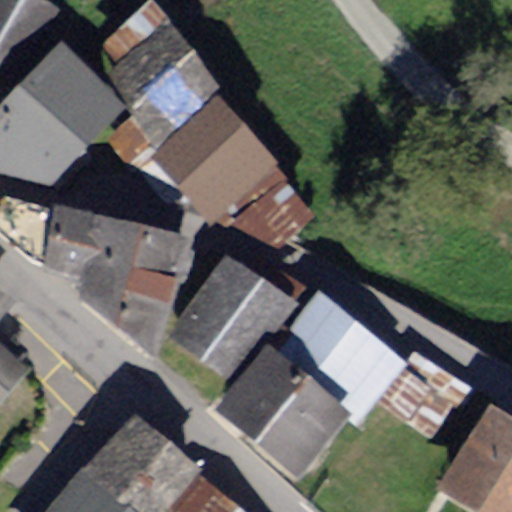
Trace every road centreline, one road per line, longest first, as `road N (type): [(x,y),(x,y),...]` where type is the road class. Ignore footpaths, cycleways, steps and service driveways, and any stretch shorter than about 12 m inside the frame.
road 1 (unclassified): [(511,393),(329,285),(163,213),(0,178)]
road 2 (tertiary): [(276,511),(0,267)]
road 3 (track): [(352,0),(444,118),(511,159)]
road 4 (unknown): [(125,378),(37,511)]
